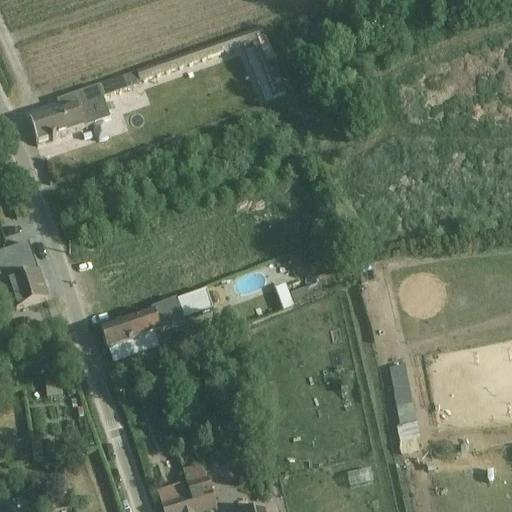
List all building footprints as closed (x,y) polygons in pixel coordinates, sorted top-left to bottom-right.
[(262,32),(137,76),(140,85),(252,45),(266,41),(262,32)] [(266,41),(252,45),(265,77),(275,102),(286,97),(276,73),(278,73),(266,41)] [(140,85),(137,76),(57,103),(61,114),(30,125),(37,147),(52,142),(53,144),(56,143),(56,141),(111,122),(103,101),(141,88),(140,85)] [(317,277),(334,269),(325,251),(308,260),(317,277)] [(23,277),(0,284),(0,308),(14,304),(17,312),(48,301),(36,265),(21,270),(23,277)] [(309,305),(317,303),(313,287),(290,293),(297,319),(312,315),(309,305)] [(206,295),(174,305),(180,324),(211,314),(206,295)] [(101,333),(108,354),(161,336),(153,311),(137,316),(138,320),(101,333)] [(187,486),(191,499),(195,511),(214,511),(217,511),(208,480),(187,486)] [(195,511),(191,499),(163,508),(163,511),(195,511)]
